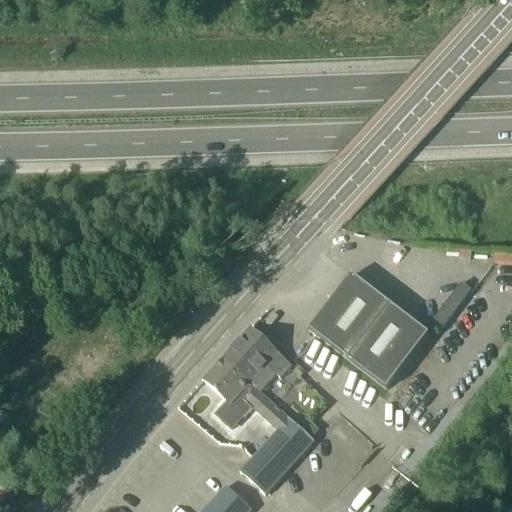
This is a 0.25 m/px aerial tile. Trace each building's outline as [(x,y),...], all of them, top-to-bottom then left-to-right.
[(388,390),(430,335),(352,276),(310,330),(388,390)] [(460,284),(431,323),(443,332),(472,294),(460,284)] [(281,378),(291,367),(251,330),(225,359),(252,384),(268,366),(281,378)] [(316,442),(290,419),(252,384),(225,359),(202,386),(228,412),(239,398),(277,433),(274,436),(241,473),(267,496),(316,442)] [(251,511),(253,510),(228,487),(204,511),(251,511)]
